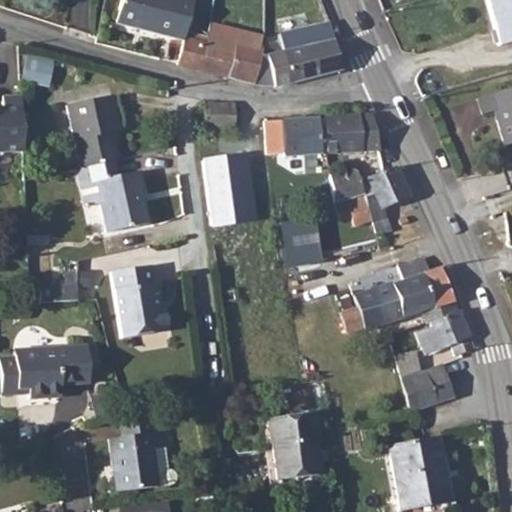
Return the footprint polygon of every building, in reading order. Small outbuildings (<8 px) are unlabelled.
[(185,0),(117,0),(112,24),(179,43),(180,41),(181,33),(190,1),(185,0)] [(511,0),(486,0),(498,44),(511,40),(511,0)] [(281,53),(264,58),(269,89),(337,71),(327,25),(295,32),(299,49),(281,53)] [(179,43),(173,67),(191,71),(198,45),(180,41),(179,43)] [(198,45),(191,71),(250,87),(257,57),(258,52),(255,52),(232,45),(230,53),(203,46),(198,45)] [(49,84),(54,60),(28,55),(23,78),(49,84)] [(511,87),(474,97),(479,112),(491,109),(501,144),(511,140),(511,87)] [(2,105),(0,105),(0,150),(22,150),(20,93),(1,94),(2,105)] [(66,103),(80,167),(114,159),(118,158),(115,144),(112,131),(117,130),(119,129),(111,93),(66,103)] [(236,102),(207,101),(206,127),(235,127),(236,102)] [(371,114),(322,117),(325,151),(378,148),(371,114)] [(263,120),(263,127),(264,152),(283,151),(283,156),(320,153),(317,116),(263,120)] [(233,155),(232,141),(204,142),(205,157),(233,155)] [(80,167),(75,168),(79,183),(80,183),(85,205),(99,202),(106,231),(147,221),(139,188),(142,188),(138,170),(118,174),(114,159),(80,167)] [(227,161),(205,162),(206,178),(228,177),(227,161)] [(367,180),(359,183),(363,192),(362,193),(363,196),(370,221),(375,234),(389,229),(381,207),(407,196),(394,165),(365,176),(367,180)] [(348,167),(328,174),(333,202),(362,193),(363,192),(359,183),(357,173),(348,167)] [(370,221),(363,196),(333,205),(337,220),(349,217),(352,226),(370,221)] [(317,218),(282,221),(287,268),(322,264),(317,218)] [(400,280),(390,283),(399,317),(420,310),(424,323),(427,322),(456,311),(439,267),(427,271),(421,257),(396,265),(400,280)] [(148,265),(107,272),(117,339),(163,332),(159,309),(155,305),(148,265)] [(390,283),(373,289),(383,322),(399,317),(390,283)] [(75,285),(50,286),(51,301),(76,299),(75,285)] [(383,322),(373,289),(352,296),(355,306),(338,311),(345,334),(383,322)] [(233,290),(217,291),(219,301),(234,299),(233,290)] [(456,311),(427,322),(428,326),(414,332),(423,354),(449,345),(453,355),(472,347),(458,310),(456,311)] [(67,351),(13,353),(12,356),(0,356),(0,394),(17,393),(17,387),(26,387),(26,393),(26,397),(59,396),(58,384),(87,382),(87,378),(100,377),(93,349),(84,349),(84,344),(67,345),(67,351)] [(413,351),(392,356),(398,377),(418,369),(413,351)] [(441,364),(399,380),(407,411),(407,412),(452,397),(443,370),(441,364)] [(313,412),(272,417),(275,437),(272,441),(276,479),(319,474),(314,439),(318,439),(313,412)] [(156,486),(149,433),(161,433),(158,414),(121,421),(123,436),(108,438),(115,490),(156,486)] [(437,436),(386,445),(398,510),(448,502),(437,436)]
